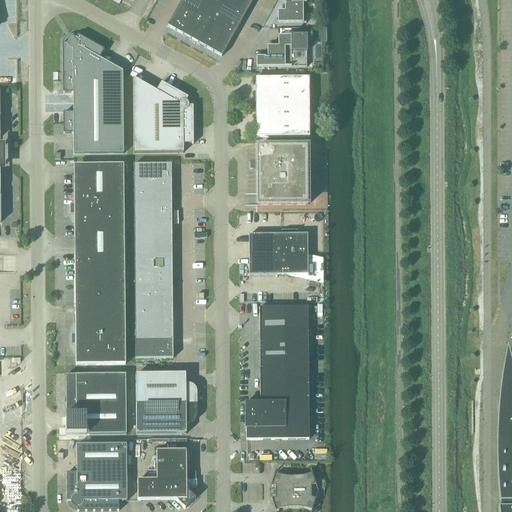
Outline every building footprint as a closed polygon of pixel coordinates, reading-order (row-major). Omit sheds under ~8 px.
[(182,0),(167,27),(221,57),(253,0),(182,0)] [(280,24),(306,24),(305,0),(290,0),(291,1),(284,1),(284,12),(280,12),(280,24)] [(122,73),(116,69),(99,60),(104,51),(77,36),(75,39),(73,39),(71,39),(68,40),(67,42),(66,44),(62,45),(63,94),(72,94),(73,114),(63,114),(63,135),(73,135),(73,155),(123,155),(122,73)] [(256,68),(306,68),(306,37),(278,37),(278,47),(267,47),(267,58),(256,58),(256,68)] [(183,145),(193,145),(192,107),(188,107),(188,105),(187,103),(186,102),(188,99),(161,83),(156,92),(132,79),(133,155),(183,154),(183,145)] [(257,115),(256,115),(256,117),(256,118),(256,119),(255,120),(255,122),(255,123),(255,124),(255,125),(256,126),(256,127),(256,128),(257,128),(257,129),(258,130),(259,131),(260,131),(261,132),(261,138),(306,138),(306,79),(256,79),(256,82),(255,82),(255,113),(257,113),(257,115)] [(256,148),(257,206),(257,207),(307,206),(307,148),(256,148)] [(75,366),(125,365),(123,165),(83,166),(83,185),(73,185),(75,366)] [(133,201),(171,200),(171,165),(133,165),(133,201)] [(134,218),(171,218),(171,200),(133,201),(134,218)] [(134,236),(171,236),(171,218),(134,218),(134,236)] [(134,253),(171,253),(171,236),(134,236),(134,253)] [(307,236),(248,236),(248,277),(287,276),(306,281),(309,266),(307,266),(307,236)] [(134,271),(172,271),(171,253),(134,253),(134,271)] [(134,289),(172,288),(172,271),(134,271),(134,289)] [(134,306),(172,306),(172,288),(134,289),(134,306)] [(172,306),(134,306),(134,324),(172,324),(172,306)] [(246,441),(308,440),(307,308),(259,308),(259,404),(244,404),(244,429),(245,429),(246,441)] [(135,341),(172,341),(172,324),(134,324),(135,341)] [(172,341),(135,341),(135,359),(172,359),(172,341)] [(125,375),(65,376),(65,416),(66,426),(66,435),(76,435),(126,435),(126,432),(125,375)] [(189,387),(188,387),(188,385),(185,385),(185,375),(135,375),(135,405),(196,405),(196,393),(194,393),(194,392),(194,391),(193,390),(193,389),(192,388),(191,388),(190,387),(189,387)] [(511,511),(511,398),(500,402),(500,508),(498,508),(498,511),(511,511)] [(194,417),(196,417),(196,405),(135,405),(136,435),(186,435),(185,425),(188,425),(188,423),(190,422),(192,421),(193,421),(193,420),(194,419),(194,418),(194,417)] [(76,473),(66,473),(66,502),(70,502),(70,503),(71,504),(71,505),(72,506),(73,507),(74,508),(75,508),(76,508),(76,511),(118,511),(118,502),(126,502),(126,445),(76,446),(76,473)] [(184,509),(194,499),(194,490),(196,490),(196,480),(194,480),(194,473),(193,472),(186,472),(185,452),(156,452),(156,481),(137,481),(137,501),(176,501),(184,509)] [(309,511),(311,511),(315,500),(311,498),(310,487),(315,486),(311,475),(308,476),(306,476),(302,477),(297,477),(293,478),(289,478),(287,477),(283,477),(278,476),(274,475),(271,486),(275,488),(275,491),(273,491),(273,495),(275,495),(275,499),(271,500),(275,511),(278,511),(280,510),(282,510),(284,509),(286,509),(288,509),(292,508),(294,508),(297,508),(301,509),(305,510),(309,511)]
